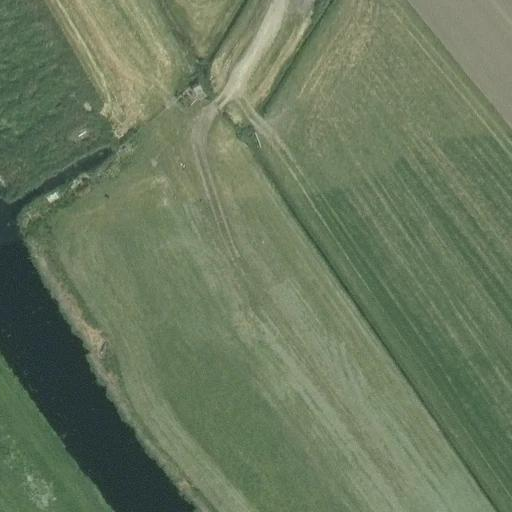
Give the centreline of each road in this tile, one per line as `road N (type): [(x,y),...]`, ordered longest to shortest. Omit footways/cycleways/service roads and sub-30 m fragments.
road 1 (track): [(223,220),(200,119),(142,82)]
road 2 (track): [(200,119),(242,75),(280,0)]
